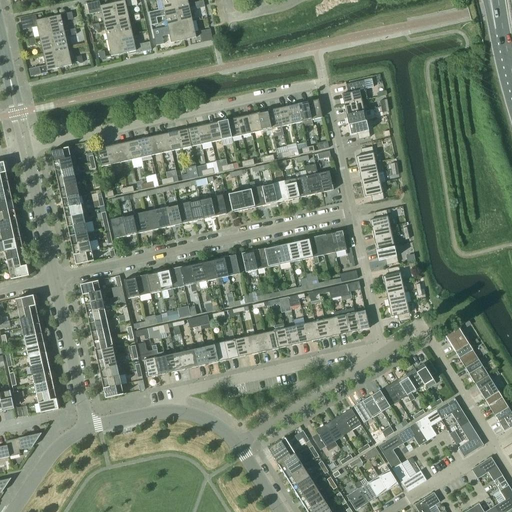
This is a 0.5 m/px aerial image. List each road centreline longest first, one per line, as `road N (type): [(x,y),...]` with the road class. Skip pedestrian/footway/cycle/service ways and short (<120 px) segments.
road 1 (residential): [(24,148),(322,83)]
road 2 (residential): [(53,278),(349,211)]
road 3 (residential): [(168,411),(178,391),(359,350),(382,352)]
road 4 (residential): [(494,446),(421,334),(382,352)]
road 5 (residential): [(382,352),(236,443)]
road 6 (tertiary): [(86,428),(53,278)]
road 7 (residential): [(382,352),(349,211)]
road 8 (tertiary): [(53,278),(24,148)]
road 9 (residential): [(349,211),(322,83)]
road 10 (residential): [(388,511),(494,446)]
